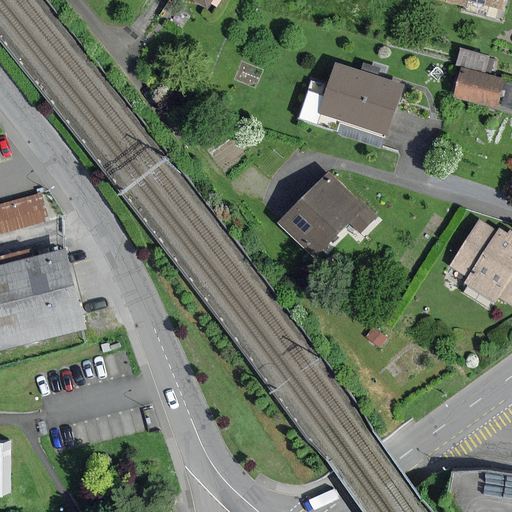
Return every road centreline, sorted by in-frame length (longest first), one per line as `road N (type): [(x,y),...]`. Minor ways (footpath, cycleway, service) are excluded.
road 1 (residential): [(263,511),(209,462),(141,292),(84,199),(0,89)]
road 2 (residential): [(276,192),(292,166),(331,162),(511,216)]
road 3 (tertiary): [(464,413),(325,511)]
